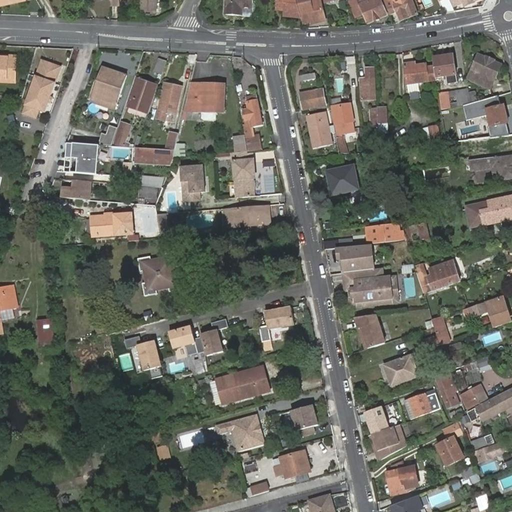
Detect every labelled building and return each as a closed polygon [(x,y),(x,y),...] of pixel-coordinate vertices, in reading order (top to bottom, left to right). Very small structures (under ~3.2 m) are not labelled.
[(156,0),(143,0),(143,12),(147,12),(148,14),(152,14),(152,12),(157,12),(156,0)] [(240,0),(225,0),(224,16),(238,16),(240,0)] [(251,11),(251,0),(240,0),(238,16),(241,17),(242,10),(251,11)] [(277,0),(276,11),(284,12),(283,17),(301,19),(297,4),(285,4),(285,0),(277,0)] [(301,19),(302,25),(323,19),(318,0),(308,0),(309,1),(297,4),(301,19)] [(357,3),(367,25),(386,16),(379,0),(374,0),(363,5),(362,1),(357,3)] [(383,0),(390,15),(396,13),(400,21),(417,15),(410,0),(383,0)] [(453,55),(433,58),(434,64),(439,63),(438,60),(453,57),(453,55)] [(474,74),(482,78),(485,80),(487,78),(494,81),(501,66),(494,63),(494,62),(485,57),(484,59),(478,56),(470,73),(474,74)] [(8,57),(9,59),(8,80),(8,83),(15,83),(16,57),(8,57)] [(439,63),(434,64),(434,67),(436,78),(446,77),(447,84),(458,83),(453,57),(438,60),(439,63)] [(0,79),(8,80),(9,59),(0,58),(0,79)] [(41,58),(21,114),(37,120),(40,111),(45,113),(62,66),(41,58)] [(162,75),(166,62),(160,60),(155,72),(162,75)] [(415,65),(403,66),(405,84),(417,83),(436,81),(435,78),(436,78),(434,67),(425,68),(425,64),(415,65)] [(103,68),(91,102),(115,111),(127,76),(103,68)] [(360,80),(361,100),(375,99),(372,69),(365,69),(365,80),(360,80)] [(478,85),(482,78),(474,74),(470,81),(478,85)] [(138,80),(128,107),(147,113),(156,86),(138,80)] [(417,83),(405,84),(406,92),(418,91),(417,83)] [(224,86),(191,84),(184,110),(223,113),(224,86)] [(172,92),(173,89),(164,87),(156,122),(164,125),(166,116),(175,118),(180,94),(172,92)] [(300,95),(303,109),(326,105),(323,90),(300,95)] [(439,94),(442,110),(450,109),(447,92),(439,94)] [(499,94),(462,104),(466,120),(488,115),(486,110),(499,107),(502,106),(499,94)] [(243,111),(244,122),(249,121),(251,128),(262,126),(257,100),(246,102),(247,110),(243,111)] [(333,108),(337,135),(356,133),(351,106),(333,108)] [(500,112),(499,107),(486,110),(488,115),(488,118),(484,119),(486,128),(488,128),(490,137),(508,133),(503,112),(500,112)] [(376,109),(378,133),(378,134),(387,134),(386,109),(376,109)] [(304,117),(312,149),(331,145),(324,112),(304,117)] [(114,144),(123,147),(131,126),(122,123),(114,144)] [(102,134),(98,145),(111,145),(117,129),(109,126),(106,135),(102,134)] [(428,127),(431,143),(440,141),(437,126),(428,127)] [(167,148),(176,150),(179,133),(171,132),(167,148)] [(258,137),(245,139),(246,152),(260,150),(258,137)] [(342,137),(336,138),(339,154),(345,152),(342,137)] [(195,149),(213,150),(214,140),(196,138),(195,149)] [(104,147),(69,145),(67,174),(102,176),(104,147)] [(174,151),(137,148),(136,157),(173,161),(174,151)] [(247,154),(231,155),(232,165),(233,164),(236,199),(254,197),(252,178),(254,178),(252,160),(248,161),(247,154)] [(471,161),(473,172),(493,169),(495,182),(511,178),(511,158),(496,160),(496,158),(477,161),(471,161)] [(203,168),(181,170),(184,205),(191,204),(201,203),(201,195),(206,194),(203,168)] [(327,173),(333,196),(358,191),(353,168),(327,173)] [(90,190),(91,182),(71,181),(64,180),(63,188),(90,190)] [(76,199),(80,200),(89,201),(90,190),(63,188),(62,198),(74,200),(76,199)] [(139,188),(138,197),(156,199),(156,189),(139,188)] [(176,191),(167,191),(167,208),(177,208),(176,191)] [(483,223),(484,226),(500,223),(511,220),(511,218),(511,215),(511,197),(465,208),(469,227),(483,223)] [(269,206),(225,210),(228,228),(248,227),(248,223),(251,223),(252,226),(270,225),(269,206)] [(144,211),(146,222),(154,221),(152,210),(144,211)] [(158,239),(170,236),(165,213),(153,216),(158,239)] [(91,218),(93,237),(134,233),(131,214),(91,218)] [(396,224),(365,229),(368,243),(403,238),(402,231),(398,231),(396,224)] [(404,229),(412,253),(421,250),(418,241),(428,239),(424,224),(404,229)] [(336,249),(338,249),(350,247),(349,240),(324,243),(325,250),(336,249)] [(374,244),(336,249),(337,260),(343,260),(344,272),(377,268),(374,244)] [(142,284),(144,297),(157,295),(156,290),(167,288),(168,293),(182,290),(179,278),(175,278),(173,267),(177,266),(175,253),(162,255),(163,260),(151,262),(150,257),(137,260),(140,272),(144,272),(146,283),(142,284)] [(425,270),(423,265),(414,268),(424,293),(426,292),(427,294),(460,281),(453,262),(430,270),(432,277),(427,279),(423,271),(425,270)] [(377,268),(344,272),(346,290),(350,290),(351,297),(346,298),(347,307),(348,306),(348,308),(391,302),(388,277),(381,278),(380,268),(377,268)] [(393,276),(388,277),(391,302),(396,301),(393,276)] [(0,311),(17,308),(12,286),(0,288),(0,311)] [(501,298),(470,308),(473,317),(490,311),(495,328),(508,323),(501,298)] [(270,330),(295,325),(291,308),(265,313),(268,326),(261,327),(264,340),(272,339),(270,330)] [(470,308),(464,309),(467,319),(473,317),(470,308)] [(359,330),(365,350),(384,344),(376,316),(353,319),(356,330),(359,330)] [(431,320),(434,328),(436,332),(437,336),(441,345),(441,346),(451,343),(441,317),(431,320)] [(204,352),(205,361),(224,356),(217,331),(229,328),(226,319),(211,323),(213,331),(201,334),(201,337),(205,351),(204,351),(204,352)] [(54,320),(36,320),(36,359),(53,359),(54,320)] [(168,333),(173,348),(183,346),(187,357),(204,352),(204,351),(205,351),(201,337),(194,339),(190,326),(168,333)] [(356,330),(362,351),(365,350),(359,330),(356,330)] [(484,345),(502,341),(500,332),(483,335),(484,345)] [(441,345),(437,336),(423,341),(426,350),(437,346),(441,345)] [(162,370),(157,351),(155,343),(141,347),(139,338),(124,343),(126,352),(138,349),(145,375),(162,370)] [(441,346),(441,345),(437,346),(442,361),(448,359),(444,347),(442,348),(441,346)] [(450,356),(454,365),(463,362),(460,352),(450,356)] [(418,377),(411,356),(383,366),(390,387),(418,377)] [(262,368),(216,380),(209,382),(213,398),(220,396),(222,404),(241,399),(239,394),(243,393),(245,398),(264,392),(262,383),(266,382),(262,368)] [(437,379),(446,408),(447,409),(455,406),(453,400),(456,399),(454,392),(457,391),(453,381),(452,381),(450,375),(437,379)] [(479,383),(458,397),(467,412),(488,398),(479,383)] [(511,390),(468,414),(472,422),(482,417),(484,422),(511,406),(511,390)] [(409,399),(415,419),(431,413),(425,394),(409,399)] [(220,396),(213,398),(215,406),(222,404),(220,396)] [(409,399),(404,401),(410,420),(415,419),(409,399)] [(313,405),(291,411),(297,431),(318,425),(313,405)] [(389,429),(381,407),(364,413),(372,435),(389,429)] [(264,445),(257,416),(215,427),(218,436),(232,432),(238,453),(264,445)] [(453,439),(462,434),(457,425),(444,431),(449,441),(453,439)] [(372,435),(369,436),(373,448),(376,447),(381,461),(393,454),(406,447),(399,426),(389,429),(372,435)] [(160,432),(149,435),(150,443),(162,441),(160,432)] [(463,459),(453,439),(449,441),(437,447),(446,466),(463,459)] [(468,444),(471,452),(481,449),(486,447),(483,439),(468,444)] [(479,463),(506,453),(502,444),(480,452),(481,455),(476,457),(479,463)] [(166,445),(156,448),(160,461),(170,458),(166,445)] [(301,456),(300,453),(279,459),(282,466),(274,468),(277,477),(284,475),(285,479),(310,472),(305,455),(301,456)] [(387,473),(391,495),(406,492),(407,493),(412,491),(412,488),(417,486),(413,468),(403,470),(401,462),(391,466),(392,472),(387,473)] [(484,475),(497,470),(494,462),(481,467),(484,475)] [(478,474),(476,466),(459,472),(461,480),(468,478),(478,474)] [(251,489),(253,497),(268,492),(266,484),(251,489)] [(329,496),(308,502),(310,511),(331,511),(331,510),(333,509),(329,496)] [(419,496),(392,506),(393,511),(419,511),(424,509),(419,496)] [(488,503),(478,507),(480,511),(489,508),(488,503)]
